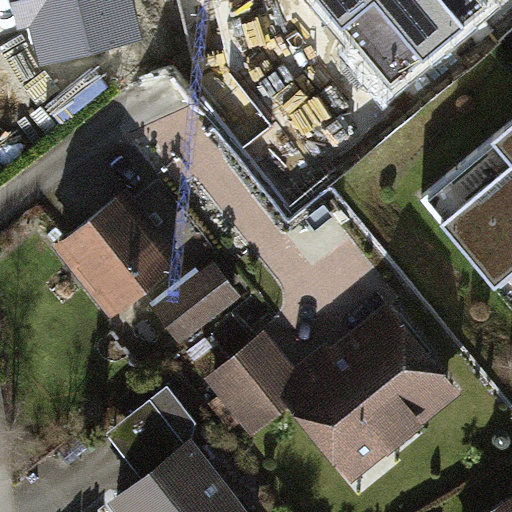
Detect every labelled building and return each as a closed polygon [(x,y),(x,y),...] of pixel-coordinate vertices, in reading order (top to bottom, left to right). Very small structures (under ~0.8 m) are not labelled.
[(124,0),(29,0),(42,54),(132,32),(124,0)] [(244,0),(247,11),(280,3),(286,29),(374,8),(372,0),(244,0)] [(511,119),(426,190),(511,294),(511,119)] [(117,195),(60,241),(116,310),(173,264),(117,195)] [(180,336),(237,294),(213,263),(157,305),(180,336)] [(345,470),(451,385),(389,309),(305,377),(269,333),(213,377),(257,431),(291,403),(345,470)] [(242,511),(153,399),(113,430),(148,475),(116,500),(125,511),(242,511)] [(511,511),(511,499),(489,511),(511,511)]
